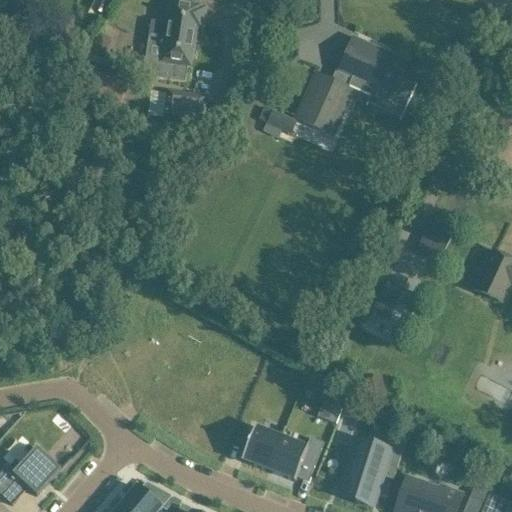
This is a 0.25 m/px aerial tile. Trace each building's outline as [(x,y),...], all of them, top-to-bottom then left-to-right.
[(13,6),(15,0),(0,0),(0,29),(4,31),(13,6)] [(107,18),(115,0),(96,0),(91,11),(107,18)] [(151,22),(142,78),(185,85),(188,68),(190,68),(195,29),(201,30),(204,9),(198,8),(199,7),(170,3),(167,24),(151,22)] [(317,77),(297,120),(316,128),(334,136),(353,94),(348,92),(350,88),(370,97),(386,104),(382,111),(401,119),(415,87),(400,80),(401,79),(407,65),(355,41),(340,73),(342,74),(337,86),(331,83),(317,77)] [(89,87),(121,103),(128,88),(96,72),(89,87)] [(164,124),(201,130),(206,99),(169,94),(164,124)] [(273,111),(266,126),(291,137),(297,122),(273,111)] [(511,259),(496,252),(477,291),(502,303),(511,284),(511,285),(511,259)] [(396,345),(419,299),(402,291),(407,282),(391,275),(369,321),(385,328),(381,337),(396,345)] [(362,384),(369,406),(386,401),(380,379),(362,384)] [(331,404),(324,421),(336,426),(343,409),(331,404)] [(255,429),(242,462),(269,473),(282,439),(255,429)] [(357,441),(341,491),(358,497),(355,504),(372,509),(382,479),(393,482),(406,444),(393,436),(388,451),(367,445),(357,441)] [(297,480),(300,472),(312,476),(324,445),(310,440),(306,449),(282,439),(269,473),(295,483),(297,480)] [(7,469),(0,476),(0,496),(12,508),(28,490),(37,498),(61,472),(37,449),(14,475),(7,469)] [(137,489),(123,505),(131,511),(160,511),(162,510),(172,498),(146,484),(140,492),(137,489)] [(405,486),(396,511),(457,511),(462,497),(441,489),(438,498),(405,486)] [(476,486),(470,500),(485,506),(490,494),(476,486)] [(506,511),(510,504),(490,494),(485,506),(482,511),(506,511)]
